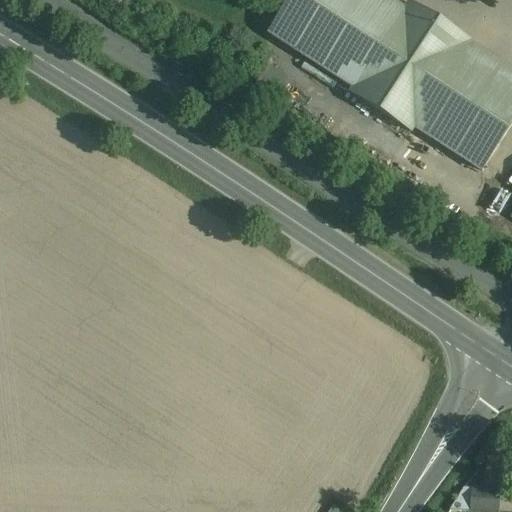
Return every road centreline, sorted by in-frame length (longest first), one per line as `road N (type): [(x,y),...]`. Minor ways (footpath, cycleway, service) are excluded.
road 1 (secondary): [(501,360),(0,34)]
road 2 (unclassified): [(511,292),(440,258),(39,0)]
road 3 (secondary): [(501,360),(400,511)]
